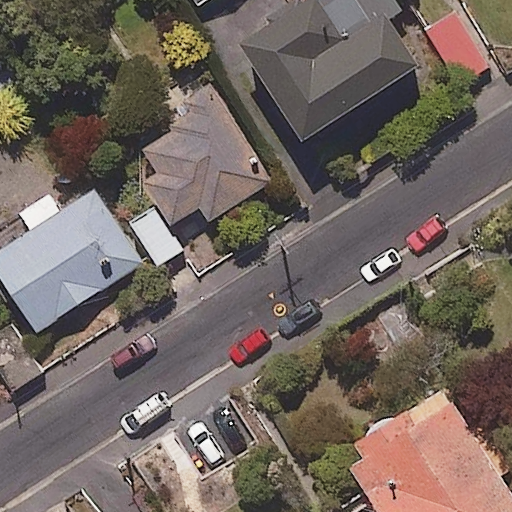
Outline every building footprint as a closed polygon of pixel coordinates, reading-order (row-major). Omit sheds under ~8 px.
[(217,0),(199,0),(204,8),(217,0)] [(401,0),(320,0),(308,9),(301,0),(290,0),(268,15),(277,29),(252,46),(317,143),(430,67),(395,13),(405,6),(401,0)] [(494,70),(460,14),(431,32),(464,88),(494,70)] [(277,187),(220,94),(174,122),(183,137),(153,155),(168,179),(156,187),(181,228),(208,211),(216,224),(277,187)] [(149,269),(102,196),(67,218),(55,199),(27,218),(41,239),(0,265),(0,270),(44,337),(149,269)] [(189,254),(162,211),(135,227),(163,271),(189,254)] [(478,436),(459,407),(425,429),(413,409),(361,442),(375,464),(361,473),(386,511),(511,511),(511,489),(505,478),(511,473),(511,447),(497,423),(478,436)]
